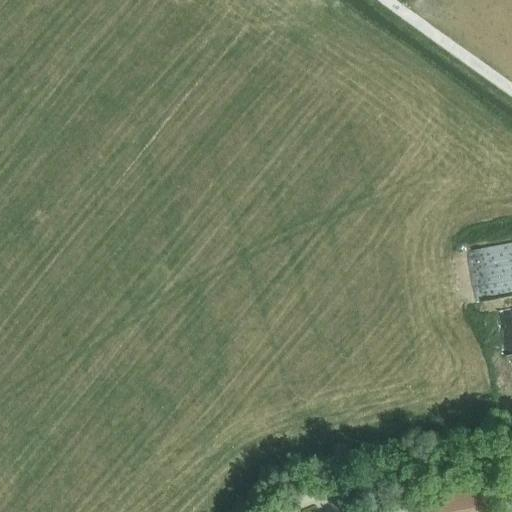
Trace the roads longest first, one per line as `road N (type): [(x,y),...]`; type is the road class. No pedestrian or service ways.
road 1 (unclassified): [(511,446),(350,480)]
road 2 (track): [(385,0),(511,90)]
